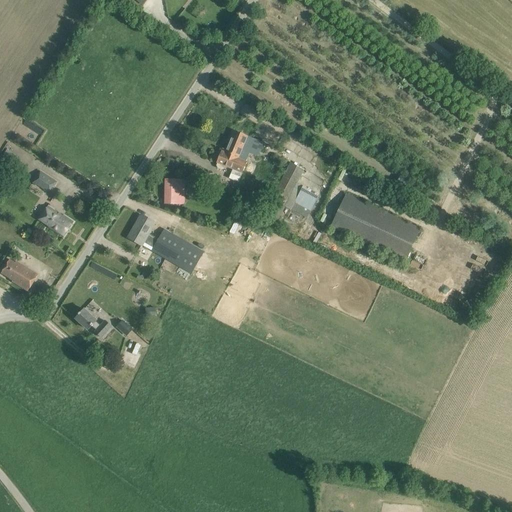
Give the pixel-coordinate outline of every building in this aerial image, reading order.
[(253,139),(234,130),(226,150),(232,153),(232,154),(237,157),(236,158),(245,161),(248,152),(258,156),(263,142),(254,139),(253,139)] [(226,150),(223,149),(217,163),(218,163),(217,165),(218,168),(222,170),(225,169),(226,167),(233,170),(229,179),(238,182),(242,173),(243,173),(247,162),(245,161),(236,158),(237,157),(232,154),(232,153),(226,150)] [(14,160),(4,154),(0,161),(0,164),(8,169),(14,160)] [(304,170),(291,163),(263,215),(276,222),(304,170)] [(41,171),(33,182),(50,194),(57,182),(41,171)] [(185,180),(166,179),(165,204),(184,204),(185,180)] [(307,219),(319,197),(309,191),(310,189),(304,187),(303,189),(302,188),(290,210),(307,219)] [(346,194),(331,226),(405,261),(420,229),(346,194)] [(49,227),(64,237),(74,222),(63,215),(63,216),(48,206),(39,220),(49,226),(49,227)] [(155,223),(150,220),(142,215),(129,238),(142,245),(144,242),(154,248),(152,251),(185,270),(189,262),(196,265),(202,251),(164,230),(159,239),(149,233),(155,223)] [(267,243),(255,237),(250,249),(262,255),(267,243)] [(28,291),(34,283),(38,275),(17,262),(16,263),(10,260),(2,273),(13,280),(13,282),(28,291)] [(43,305),(54,289),(46,284),(36,299),(43,305)] [(229,288),(225,297),(231,300),(236,291),(229,288)] [(97,320),(92,316),(85,309),(81,313),(80,312),(79,314),(80,315),(76,319),(88,330),(92,326),(97,331),(96,332),(102,338),(112,327),(106,321),(101,326),(96,321),(97,320)] [(130,312),(117,328),(127,337),(117,347),(124,354),(131,346),(135,341),(128,336),(137,326),(135,324),(139,320),(130,312)]
